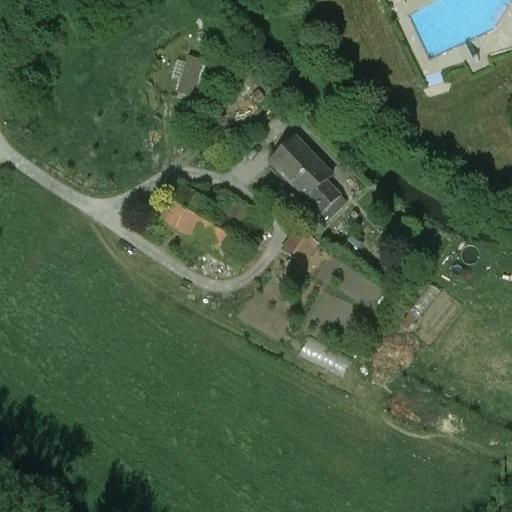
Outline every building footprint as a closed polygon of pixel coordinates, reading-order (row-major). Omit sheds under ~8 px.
[(275,120),(257,139),(267,149),(285,130),(275,120)] [(332,178),(296,140),(270,166),(276,172),(277,172),(300,197),(300,196),(306,203),(326,183),(332,178)] [(326,183),(306,203),(321,217),(341,198),(326,183)] [(182,189),(160,225),(194,245),(215,209),(182,189)] [(268,222),(224,195),(215,209),(260,236),(268,222)] [(306,203),(300,196),(300,197),(295,202),(321,229),(327,223),(321,217),(306,203)] [(260,236),(215,209),(194,245),(236,271),(238,272),(239,271),(238,271),(259,237),(260,236)] [(317,249),(294,233),(279,254),(301,270),(317,249)] [(301,352),(342,377),(353,358),(312,334),(301,352)] [(495,511),(510,511),(511,507),(511,500),(502,496),(495,511)]
